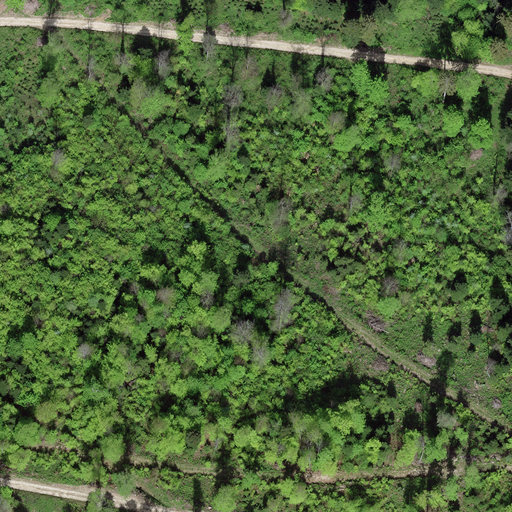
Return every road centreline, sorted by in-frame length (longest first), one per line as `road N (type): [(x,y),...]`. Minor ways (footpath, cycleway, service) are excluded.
road 1 (track): [(56,29),(242,237),(359,336),(511,433)]
road 2 (track): [(511,76),(0,24)]
road 3 (track): [(0,405),(111,460),(187,511)]
road 4 (track): [(168,511),(0,480)]
